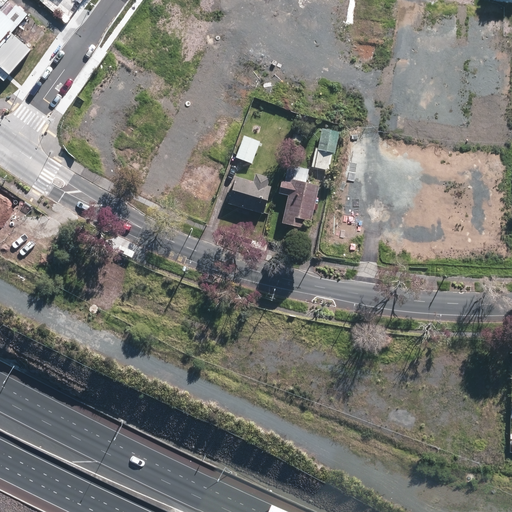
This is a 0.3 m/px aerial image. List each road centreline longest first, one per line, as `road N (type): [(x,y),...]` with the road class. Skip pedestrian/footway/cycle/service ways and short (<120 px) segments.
road 1 (secondary): [(511,304),(351,293),(223,260),(111,213),(6,149)]
road 2 (motorway): [(0,397),(229,511)]
road 3 (residential): [(6,149),(114,0)]
road 4 (motorway): [(121,511),(0,451)]
